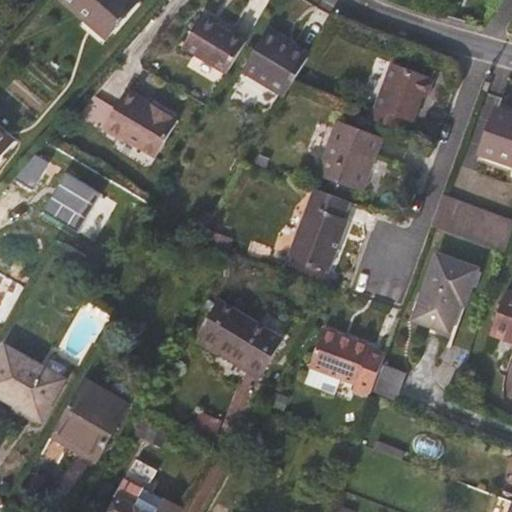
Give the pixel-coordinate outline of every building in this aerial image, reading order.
[(141,0),(70,0),(88,16),(93,11),(116,30),(141,0)] [(227,75),(246,43),(202,18),(184,49),(227,75)] [(312,52),(273,28),(248,71),(290,94),(312,52)] [(416,122),(426,96),(431,98),(437,81),(392,64),(371,120),(404,132),(408,120),(416,122)] [(148,110),(126,97),(122,102),(146,116),(148,110)] [(151,165),(174,126),(148,110),(146,116),(122,102),(101,139),(120,150),(122,147),(151,165)] [(511,165),(511,113),(497,107),(479,153),(511,165)] [(384,139),(337,122),(317,176),(364,192),(384,139)] [(0,160),(15,143),(0,129),(0,160)] [(49,213),(85,233),(112,183),(76,164),(49,213)] [(331,272),(351,220),(346,218),(352,203),(314,188),(289,257),(331,272)] [(508,248),(511,237),(511,222),(443,200),(432,228),(506,254),(508,248)] [(226,254),(231,238),(207,229),(197,245),(226,254)] [(478,269),(438,255),(415,320),(450,333),(461,304),(465,305),(478,269)] [(511,292),(508,291),(492,333),(511,340),(511,292)] [(283,339),(220,301),(197,340),(218,352),(221,349),(263,373),(283,339)] [(372,395),(386,353),(368,347),(367,345),(324,330),(310,368),(354,383),(352,391),(370,398),(372,395)] [(65,380),(6,347),(0,358),(0,395),(42,419),(65,380)] [(94,463),(125,413),(80,387),(53,434),(79,449),(76,453),(94,463)] [(181,511),(182,511),(138,486),(145,474),(130,465),(115,492),(120,495),(109,511),(181,511)]
